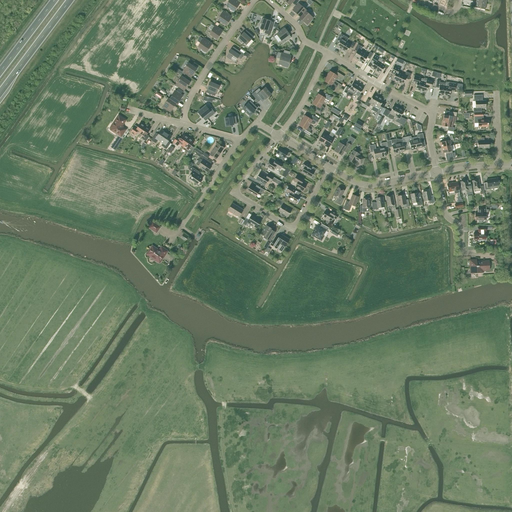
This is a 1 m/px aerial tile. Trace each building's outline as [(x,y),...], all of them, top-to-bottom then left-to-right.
[(234,11),(240,3),(236,0),(229,0),(226,6),(230,8),(229,9),(233,12),(234,11)] [(305,11),(306,11),(306,10),(298,3),(292,10),(300,17),(305,11)] [(217,20),(226,26),(232,17),(223,11),(217,20)] [(313,18),(306,11),(305,11),(300,17),(299,18),(307,25),(313,18)] [(262,19),(260,24),(261,23),(261,24),(260,28),(265,30),(264,33),(269,35),(274,23),(268,21),(268,20),(263,19),(262,19)] [(209,28),(212,30),(209,34),(217,40),(223,31),(215,25),(214,27),(212,25),(209,28)] [(279,33),(277,35),(280,39),(283,43),(287,40),(291,37),(289,35),(288,33),(288,32),(285,28),(284,29),(284,28),(279,31),(280,31),(281,32),(279,33)] [(242,42),(246,45),(253,37),(246,30),(242,34),(241,34),(242,35),(238,38),(239,39),(238,39),(242,43),(242,42)] [(341,50),(346,42),(348,38),(341,34),(337,39),(340,41),(336,47),(341,50)] [(203,38),(203,39),(200,37),(198,40),(200,43),(197,47),(202,49),(201,50),(205,53),(206,52),(206,53),(212,44),(203,38)] [(341,50),(346,53),(350,47),(352,49),(356,43),(353,41),(351,45),(346,42),(341,50)] [(357,51),(353,57),(358,60),(363,52),(361,51),(363,47),(358,44),(354,50),(357,51)] [(226,57),(230,60),(231,60),(230,60),(231,59),(235,62),(238,57),(241,59),(244,54),(233,47),(230,52),(229,51),(229,52),(227,56),(227,57),(226,57)] [(289,61),(291,56),(289,55),(283,54),(278,52),(277,54),(276,58),(280,59),(278,64),(283,65),(283,66),(282,66),(287,68),(287,67),(287,66),(288,66),(289,62),(290,62),(289,61)] [(358,60),(363,64),(367,57),(369,59),(373,54),(370,52),(368,55),(363,52),(358,60)] [(380,62),(382,59),(375,55),(371,60),(374,62),(370,68),(375,71),(380,62)] [(375,71),(380,74),(384,68),(386,69),(390,64),(385,61),(383,64),(380,62),(375,71)] [(182,72),(191,78),(197,69),(196,68),(197,67),(193,65),(192,66),(188,63),(182,72)] [(402,74),(398,72),(400,69),(394,66),(391,72),(395,74),(392,80),(397,83),(402,74)] [(335,74),(330,71),(327,76),(335,81),(336,79),(339,80),(341,78),(342,79),(344,76),(336,72),(335,74)] [(402,74),(397,83),(403,85),(406,78),(409,80),(411,74),(406,72),(405,75),(402,74)] [(423,82),(420,81),(421,78),(420,77),(414,75),(412,83),(416,85),(415,90),(420,91),(423,82)] [(175,85),(184,91),(190,82),(181,76),(175,85)] [(334,91),(336,87),(337,86),(334,82),(335,81),(327,76),(324,81),(329,85),(328,87),(327,87),(334,91)] [(433,81),(430,80),(428,79),(427,80),(426,83),(423,82),(420,91),(426,93),(428,86),(431,87),(433,81)] [(439,88),(438,95),(444,96),(445,86),(440,85),(440,81),(437,80),(436,87),(439,88)] [(208,87),(206,92),(215,96),(219,86),(215,84),(215,83),(211,81),(210,81),(211,81),(210,82),(208,86),(207,86),(207,87),(208,87)] [(359,85),(354,82),(350,88),(347,86),(344,92),(348,95),(350,92),(353,94),(359,85)] [(444,96),(449,97),(450,90),(454,90),(455,84),(451,83),(451,87),(445,86),(444,96)] [(360,94),(364,88),(359,85),(353,94),(358,97),(356,100),(359,101),(362,96),(360,94)] [(261,87),(252,94),(258,102),(261,100),(262,101),(271,95),(270,94),(271,93),(271,94),(272,93),(268,89),(267,90),(265,88),(263,89),(261,87)] [(176,104),(177,105),(183,96),(175,91),(169,99),(176,104)] [(323,97),(318,94),(315,99),(323,103),(324,102),(328,103),(329,101),(330,101),(332,97),(325,93),(323,97)] [(379,97),(373,94),(370,100),(367,99),(364,104),(369,107),(371,104),(374,106),(379,97)] [(475,101),(476,108),(474,108),(474,112),(481,112),(481,108),(486,108),(485,101),(482,101),(481,99),(482,99),(482,95),(474,95),(474,101),(475,101)] [(379,97),(374,106),(371,110),(379,114),(383,107),(380,106),(384,100),(379,97)] [(170,112),(176,104),(169,99),(168,98),(162,107),(170,112)] [(321,113),(324,109),(324,108),(322,105),(323,103),(315,99),(312,104),(318,107),(316,110),(316,109),(315,110),(321,113)] [(250,116),(253,112),(253,113),(254,112),(253,112),(255,111),(255,110),(257,108),(250,101),(242,109),(246,112),(245,113),(248,117),(249,116),(248,116),(249,115),(250,116)] [(399,108),(394,105),(390,111),(388,110),(385,116),(393,120),(394,117),(399,108)] [(206,106),(198,112),(201,116),(200,116),(201,116),(205,121),(215,113),(211,108),(209,110),(206,106)] [(401,117),(404,111),(399,108),(394,117),(397,118),(396,121),(403,126),(406,120),(401,117)] [(451,112),(450,116),(444,115),(443,120),(453,122),(455,122),(457,113),(451,112)] [(474,117),(475,122),(478,122),(478,127),(488,127),(488,120),(483,120),(483,116),(483,113),(474,113),(474,117)] [(310,119),(305,115),(302,120),(309,125),(310,123),(314,124),(315,124),(316,122),(317,123),(319,120),(312,115),(310,119)] [(110,147),(115,150),(124,137),(122,135),(125,130),(122,128),(122,125),(125,120),(119,116),(111,127),(111,130),(118,135),(110,147)] [(231,125),(237,124),(236,116),(225,118),(226,126),(231,125)] [(302,120),(298,125),(304,129),(302,131),(309,136),(311,133),(309,132),(311,130),(308,127),(309,125),(302,120)] [(454,127),(452,127),(453,122),(443,120),(442,126),(448,127),(448,131),(454,131),(454,127)] [(145,126),(140,123),(136,129),(133,127),(129,133),(134,136),(137,132),(140,134),(145,126)] [(147,134),(150,129),(145,126),(140,134),(142,136),(141,138),(145,141),(149,136),(147,134)] [(166,133),(161,130),(158,134),(156,133),(151,140),(155,143),(158,140),(160,142),(166,133)] [(168,141),(171,137),(166,133),(160,142),(163,143),(162,146),(166,149),(171,143),(168,141)] [(328,136),(323,133),(318,141),(323,144),(328,136)] [(425,147),(424,140),(422,133),(417,135),(418,139),(415,140),(417,149),(422,147),(425,147)] [(177,136),(176,137),(173,142),(178,146),(179,144),(183,146),(189,138),(183,134),(180,138),(177,136)] [(451,145),(450,140),(453,139),(452,135),(445,137),(446,141),(440,142),(441,148),(451,145)] [(323,144),(329,148),(334,139),(328,136),(323,144)] [(411,149),(411,150),(417,149),(415,140),(412,140),(411,136),(405,137),(408,150),(411,149)] [(405,137),(402,138),(402,139),(400,140),(396,139),(399,152),(405,151),(408,150),(405,137)] [(478,149),(489,148),(489,141),(483,141),(482,137),(473,138),(473,144),(478,144),(478,149)] [(190,147),(194,142),(189,138),(183,146),(187,149),(185,151),(190,154),(194,149),(190,147)] [(388,148),(392,147),(394,153),(399,152),(396,139),(393,140),(387,141),(388,148)] [(348,152),(351,145),(346,142),(344,146),(340,143),(334,151),(341,155),(345,150),(348,152)] [(381,157),(386,156),(385,150),(388,149),(386,142),(381,143),(382,148),(379,148),(381,157)] [(216,159),(224,148),(218,143),(210,155),(216,159)] [(375,158),(381,157),(379,148),(376,149),(375,144),(369,146),(371,153),(374,152),(375,158)] [(447,159),(455,158),(454,153),(452,154),(452,151),(453,151),(451,145),(441,148),(442,153),(446,152),(447,155),(446,155),(447,159)] [(209,156),(203,152),(203,153),(196,147),(194,150),(201,155),(207,159),(209,156)] [(289,156),(290,154),(288,153),(279,147),(276,153),(281,156),(280,158),(283,160),(286,155),(289,156)] [(361,164),(364,158),(359,155),(359,154),(361,152),(355,148),(347,159),(354,163),(355,161),(361,164)] [(198,160),(198,161),(196,164),(207,172),(211,166),(205,162),(207,159),(201,155),(198,160)] [(276,164),(273,162),(269,160),(266,166),(273,171),(276,167),(280,169),(283,165),(278,162),(276,164)] [(311,178),(314,172),(309,169),(311,166),(304,162),(302,167),(304,168),(301,172),(311,178)] [(198,185),(202,178),(197,175),(199,172),(191,166),(188,169),(192,172),(188,178),(198,185)] [(271,182),(274,177),(268,174),(266,177),(260,173),(256,179),(265,185),(268,181),(271,182)] [(303,191),(306,185),(302,183),(300,182),(302,179),(296,176),(294,181),(297,183),(295,186),(303,191)] [(484,190),(490,189),(497,188),(498,187),(498,186),(499,185),(498,178),(486,180),(487,182),(483,183),(484,190)] [(483,186),(480,186),(478,179),(472,181),(474,192),(480,191),(481,194),(484,194),(483,186)] [(467,194),(472,193),(472,190),(471,187),(468,187),(467,180),(460,182),(462,190),(466,190),(467,194)] [(460,196),(458,182),(447,184),(448,192),(454,190),(455,194),(457,193),(458,197),(460,196)] [(262,194),(265,190),(258,186),(257,189),(250,185),(247,191),(256,197),(258,192),(262,194)] [(285,197),(287,198),(296,203),(299,197),(293,193),(295,190),(289,186),(286,192),(284,195),(285,197)] [(341,197),(344,191),(338,188),(334,196),(337,197),(335,202),(340,205),(344,199),(341,197)] [(429,204),(434,203),(433,195),(430,196),(429,191),(422,192),(424,201),(429,200),(429,204)] [(423,204),(421,197),(418,198),(417,193),(411,194),(412,203),(417,202),(417,206),(423,204)] [(355,206),(358,197),(352,195),(349,202),(346,201),(343,209),(349,211),(351,205),(355,206)] [(393,208),(395,208),(393,195),(386,196),(388,206),(392,205),(393,208)] [(404,208),(409,207),(408,199),(405,200),(404,195),(397,196),(399,205),(404,204),(404,208)] [(372,209),(378,209),(378,208),(384,207),(383,197),(376,198),(377,202),(372,202),(372,209)] [(278,211),(282,213),(281,215),(281,216),(283,217),(284,216),(285,215),(288,217),(292,210),(282,205),(284,202),(278,198),(275,202),(281,206),(278,211)] [(369,212),(369,208),(369,199),(363,198),(363,206),(360,206),(360,212),(369,212)] [(243,210),(232,203),(228,211),(238,217),(243,210)] [(478,207),(478,210),(478,213),(475,213),(475,220),(478,220),(478,223),(479,223),(480,223),(481,223),(482,223),(482,220),(486,220),(486,213),(488,213),(488,214),(488,213),(489,213),(489,212),(489,211),(488,210),(488,209),(488,210),(486,210),(486,207),(478,207)] [(322,217),(331,222),(331,221),(333,223),(335,220),(336,220),(339,215),(333,211),(332,214),(330,213),(325,211),(322,217)] [(257,228),(261,221),(252,215),(249,220),(246,218),(242,223),(245,225),(248,222),(257,228)] [(149,228),(156,233),(160,227),(153,222),(149,228)] [(327,231),(329,228),(322,224),(320,227),(317,225),(312,234),(318,237),(318,238),(321,240),(323,236),(323,235),(326,230),(327,231)] [(270,241),(274,234),(271,232),(272,229),(266,225),(260,234),(267,238),(266,239),(270,241)] [(478,231),(478,233),(473,233),(473,239),(486,239),(486,233),(485,233),(485,231),(486,231),(486,227),(478,227),(478,231)] [(275,237),(271,243),(277,247),(277,248),(282,251),(285,246),(289,240),(281,235),(278,239),(275,237)] [(158,262),(160,262),(167,251),(161,247),(159,251),(153,247),(152,247),(147,254),(158,262)] [(470,260),(470,273),(481,272),(481,271),(489,270),(489,261),(476,261),(476,260),(470,260)]
